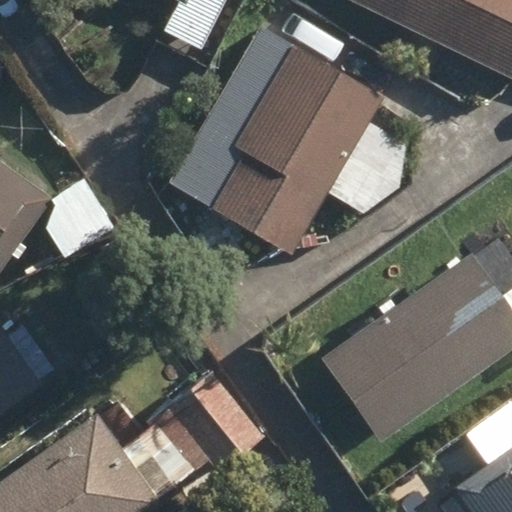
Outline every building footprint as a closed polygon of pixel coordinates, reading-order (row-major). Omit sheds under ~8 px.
[(167,34),(202,52),(228,0),(166,0),(181,7),(167,34)] [(511,0),(354,0),(352,4),(511,79),(511,0)] [(214,212),(292,258),(384,103),(333,74),(352,43),(281,2),(261,34),(294,54),(237,152),(246,158),(214,212)] [(0,275),(50,204),(0,167),(0,275)] [(322,363),(378,446),(511,355),(511,291),(500,299),(474,262),(322,363)] [(5,293),(19,318),(46,303),(31,277),(5,293)] [(75,330),(92,355),(110,342),(93,317),(75,330)] [(0,420),(41,391),(37,384),(52,372),(22,330),(5,342),(0,334),(0,420)] [(262,432),(209,370),(150,420),(190,466),(206,453),(218,468),(262,432)] [(0,489),(0,511),(156,511),(159,510),(98,420),(0,489)] [(511,511),(511,451),(455,493),(468,511),(511,511)]
